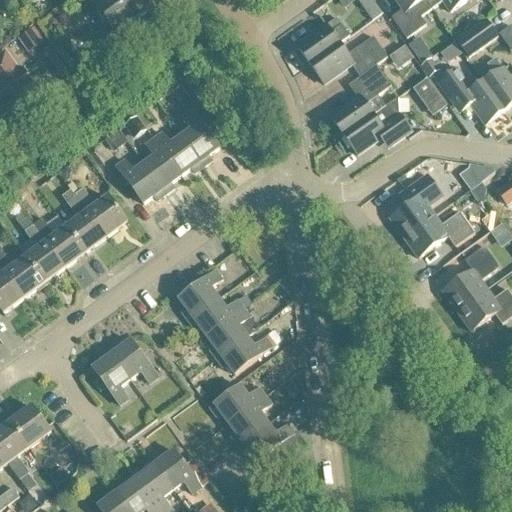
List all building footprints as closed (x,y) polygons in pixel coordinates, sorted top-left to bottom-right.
[(109,63),(133,45),(151,32),(141,19),(151,12),(142,0),(107,0),(95,9),(114,37),(98,48),(109,63)] [(365,0),(348,0),(354,8),(365,0)] [(373,24),(383,17),(371,0),(366,0),(360,5),(373,24)] [(423,0),(394,0),(400,7),(389,16),(408,42),(427,28),(422,20),(433,13),(423,0)] [(423,0),(433,13),(442,6),(450,17),(472,2),(470,0),(423,0)] [(327,29),(297,50),(311,69),(340,48),(351,40),(343,29),(338,21),(327,29)] [(469,63),(499,41),(487,24),(457,45),(469,63)] [(27,57),(45,44),(34,29),(17,42),(27,57)] [(360,80),(377,68),(388,61),(374,40),(348,58),(340,48),(311,69),(325,88),(352,69),(360,80)] [(73,80),(52,50),(43,56),(64,86),(73,80)] [(19,74),(6,56),(0,60),(0,120),(1,121),(37,96),(21,73),(19,74)] [(421,70),(432,62),(427,56),(416,64),(421,70)] [(485,86),(506,115),(511,110),(511,83),(504,72),(503,72),(496,62),(488,68),(495,78),(485,86)] [(430,83),(439,76),(432,66),(422,73),(430,83)] [(331,120),(344,139),(386,110),(378,99),(392,89),(377,68),(360,80),(361,81),(350,89),(358,101),(331,120)] [(487,129),(506,115),(485,86),(474,93),(458,72),(438,86),(461,118),(473,109),(487,129)] [(398,101),(386,110),(344,139),(358,159),(386,139),(393,149),(413,136),(400,117),(398,101)] [(182,140),(204,170),(213,164),(210,160),(221,152),(193,115),(185,122),(192,132),(182,140)] [(147,135),(137,121),(124,130),(135,144),(147,135)] [(204,170),(182,140),(171,148),(163,137),(155,143),(182,180),(193,172),(196,176),(204,170)] [(172,187),(182,180),(155,143),(147,149),(155,159),(144,167),(167,198),(175,192),(172,187)] [(167,198),(144,167),(134,175),(126,165),(117,171),(144,208),(155,200),(158,204),(167,198)] [(468,173),(467,173),(477,187),(479,189),(495,177),(491,172),(469,169),(468,173)] [(68,171),(60,177),(66,186),(71,182),(71,175),(68,171)] [(405,242),(436,220),(430,211),(444,201),(428,179),(405,196),(413,206),(391,222),(405,242)] [(508,207),(511,204),(511,186),(499,196),(508,207)] [(487,194),(482,187),(470,196),(480,210),(487,206),(485,201),(487,194)] [(75,198),(108,241),(128,226),(109,200),(97,209),(84,191),(75,198)] [(87,256),(108,241),(75,198),(67,204),(80,222),(68,230),(87,256)] [(436,220),(405,242),(419,262),(450,240),(457,250),(476,236),(460,215),(442,228),(436,220)] [(488,234),(490,236),(502,227),(494,216),(491,218),(488,234)] [(87,256),(68,230),(56,239),(43,222),(35,228),(66,271),(87,256)] [(46,286),(66,271),(35,228),(26,234),(39,252),(27,261),(46,286)] [(458,315),(489,293),(482,284),(500,272),(485,250),(466,264),(473,274),(443,295),(458,315)] [(46,286),(27,261),(15,269),(2,252),(0,253),(0,267),(25,302),(46,286)] [(0,311),(4,317),(25,302),(0,267),(0,311)] [(189,325),(220,303),(212,292),(223,284),(216,276),(180,303),(188,313),(183,316),(189,325)] [(489,293),(458,315),(472,335),(496,318),(503,328),(511,321),(511,299),(507,293),(495,302),(489,293)] [(208,341),(244,313),(250,309),(244,301),(228,313),(220,303),(189,325),(195,333),(200,330),(208,341)] [(244,313),(208,341),(215,351),(211,354),(223,371),(227,367),(235,378),(272,351),(266,342),(256,350),(248,340),(256,333),(249,323),(251,322),(244,313)] [(109,354),(132,384),(142,376),(150,387),(159,380),(131,344),(121,351),(118,348),(109,354)] [(151,347),(141,354),(150,368),(160,361),(151,347)] [(122,391),(132,384),(109,354),(101,360),(104,364),(93,372),(100,381),(93,386),(100,396),(107,391),(121,409),(130,402),(122,391)] [(229,427),(266,400),(260,392),(249,401),(240,389),(210,411),(216,419),(221,416),(229,427)] [(238,449),(269,427),(261,417),(272,409),(266,400),(229,427),(236,437),(232,441),(238,449)] [(11,426),(30,452),(41,443),(47,451),(57,443),(33,410),(11,426)] [(0,454),(9,467),(30,452),(11,426),(0,434),(0,454)] [(269,427),(238,449),(244,457),(248,454),(257,466),(259,464),(269,477),(292,460),(282,447),(294,438),(298,435),(292,427),(277,438),(269,427)] [(0,473),(9,467),(0,454),(0,473)] [(152,464),(175,495),(186,487),(193,497),(202,491),(175,454),(164,462),(161,458),(152,464)] [(171,511),(165,502),(175,495),(152,464),(144,470),(147,474),(137,482),(158,511),(171,511)] [(50,480),(57,490),(70,480),(63,470),(50,480)] [(45,499),(57,490),(50,480),(38,489),(45,499)] [(158,511),(137,482),(126,490),(123,485),(115,491),(130,511),(158,511)] [(1,500),(8,510),(20,501),(13,491),(1,500)] [(130,511),(115,491),(106,497),(109,502),(99,510),(100,511),(130,511)]
